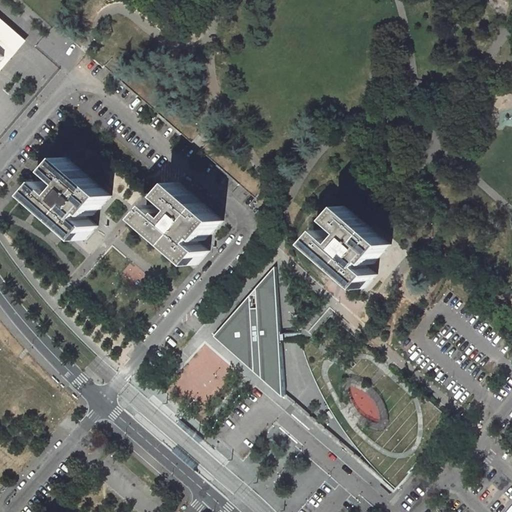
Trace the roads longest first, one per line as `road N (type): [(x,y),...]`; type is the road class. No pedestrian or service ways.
road 1 (residential): [(0,163),(72,84),(94,85),(252,225),(104,403)]
road 2 (unclassified): [(0,291),(104,403)]
road 3 (residential): [(104,403),(9,511)]
road 4 (unclassified): [(104,403),(206,494)]
